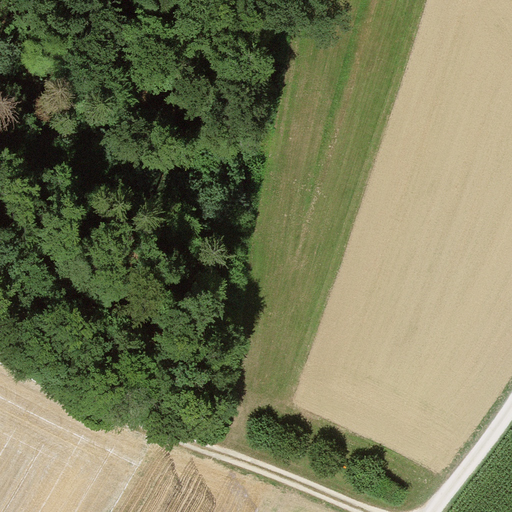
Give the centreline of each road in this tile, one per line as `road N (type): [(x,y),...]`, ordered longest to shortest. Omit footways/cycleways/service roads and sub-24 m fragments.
road 1 (track): [(355,511),(0,348)]
road 2 (track): [(429,511),(511,401)]
